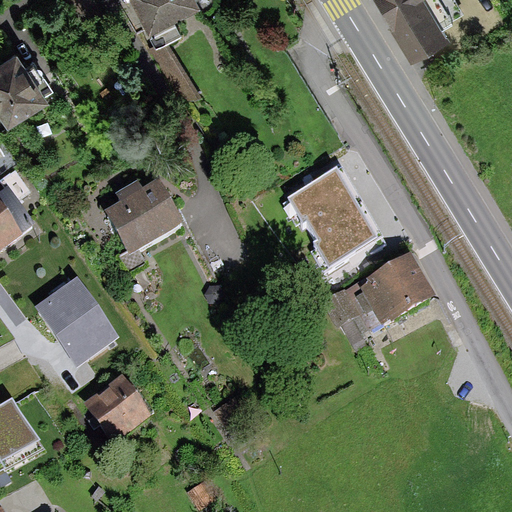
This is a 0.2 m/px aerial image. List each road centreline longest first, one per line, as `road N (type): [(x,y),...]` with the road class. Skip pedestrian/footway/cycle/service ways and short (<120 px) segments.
road 1 (residential): [(511,417),(312,55),(309,36),(319,19),(342,5)]
road 2 (primary): [(511,281),(342,5)]
